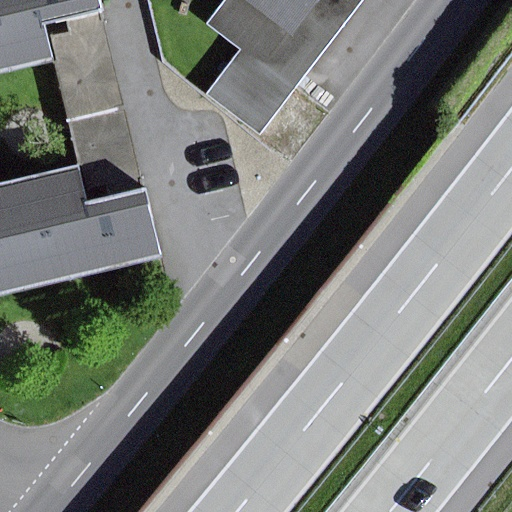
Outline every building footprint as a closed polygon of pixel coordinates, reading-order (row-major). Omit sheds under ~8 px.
[(106,9),(104,0),(0,0),(0,74),(58,62),(49,21),(106,9)] [(323,0),(296,35),(251,0),(230,0),(211,25),(242,51),(298,91),(368,0),(323,0)] [(251,0),(296,35),(323,0),(251,0)] [(298,91),(242,51),(208,98),(263,139),(298,91)] [(0,299),(169,260),(154,193),(93,207),(84,169),(0,188),(0,299)]
